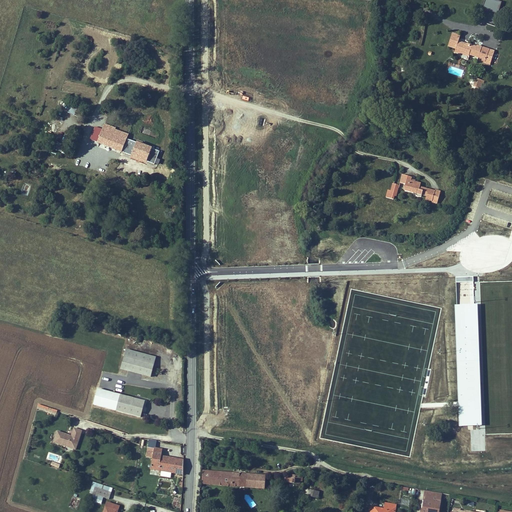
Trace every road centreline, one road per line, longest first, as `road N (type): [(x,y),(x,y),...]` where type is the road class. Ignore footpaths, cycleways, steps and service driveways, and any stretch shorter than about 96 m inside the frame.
road 1 (primary): [(189,0),(191,271)]
road 2 (primary): [(191,271),(189,511)]
road 3 (unclassified): [(191,271),(403,263)]
road 4 (track): [(383,157),(352,148),(337,127),(190,86)]
road 5 (track): [(370,478),(337,472),(302,451),(191,432)]
